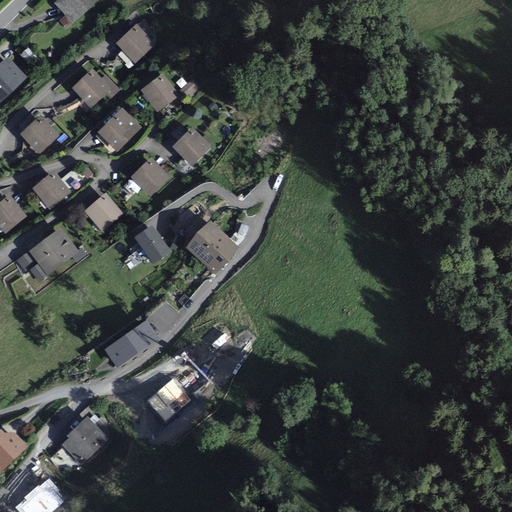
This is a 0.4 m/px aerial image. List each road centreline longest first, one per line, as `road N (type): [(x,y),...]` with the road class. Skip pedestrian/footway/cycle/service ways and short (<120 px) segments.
road 1 (residential): [(0,414),(62,394),(83,399),(0,496)]
road 2 (residential): [(0,185),(72,161),(117,164),(163,119)]
road 3 (residential): [(115,38),(14,119),(0,150)]
